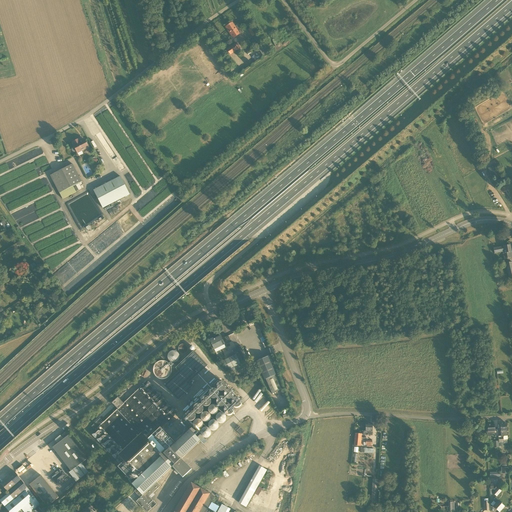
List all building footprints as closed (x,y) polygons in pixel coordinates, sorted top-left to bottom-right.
[(233,38),(240,34),(232,22),(225,27),(233,38)] [(248,29),(252,37),(258,33),(254,26),(248,29)] [(226,49),(230,55),(240,48),(237,43),(226,49)] [(84,139),(80,142),(79,139),(72,142),(74,145),(73,145),(74,147),(73,147),(72,148),(72,149),(72,150),(73,151),(73,152),(75,152),(76,152),(76,151),(77,153),(88,147),(84,139)] [(501,176),(496,165),(488,168),(493,179),(501,176)] [(77,184),(68,166),(50,175),(59,193),(60,193),(63,199),(76,192),(73,186),(77,184)] [(103,208),(130,194),(120,176),(93,190),(103,208)] [(6,255),(11,252),(17,248),(15,245),(4,252),(6,255)] [(504,259),(511,257),(511,255),(510,245),(503,246),(504,247),(493,248),(494,253),(502,252),(504,259)] [(210,341),(214,349),(224,344),(225,345),(231,342),(228,336),(225,337),(226,340),(223,342),(220,336),(210,341)] [(248,359),(241,345),(236,348),(243,362),(248,359)] [(179,371),(164,385),(177,399),(193,384),(190,381),(208,364),(194,349),(175,367),(179,371)] [(165,361),(177,361),(176,351),(165,351),(165,361)] [(222,361),(227,371),(240,364),(236,354),(222,361)] [(268,356),(257,361),(265,380),(266,379),(272,394),(281,390),(275,375),(276,375),(268,356)] [(132,484),(137,489),(140,493),(138,495),(140,498),(136,502),(146,511),(147,511),(156,504),(149,497),(160,486),(157,482),(174,466),(183,476),(190,469),(181,459),(200,441),(189,429),(182,436),(176,443),(175,443),(160,427),(169,419),(170,420),(174,416),(174,415),(176,412),(147,381),(124,403),(118,397),(112,403),(118,409),(104,422),(100,418),(92,426),(95,430),(92,433),(121,464),(118,467),(130,479),(129,480),(132,484)] [(224,383),(223,382),(221,382),(220,382),(218,384),(217,384),(217,386),(217,387),(217,388),(217,389),(218,390),(217,390),(216,390),(215,390),(214,390),(212,390),(211,390),(210,391),(209,393),(209,395),(209,396),(208,398),(207,397),(206,397),(204,397),(203,398),(202,399),(201,400),(201,403),(201,404),(200,405),(199,404),(197,404),(196,405),(194,406),(194,407),(193,408),(193,409),(193,411),(194,411),(193,412),(192,412),(190,412),(189,412),(188,413),(187,413),(186,414),(186,415),(186,416),(186,418),(186,419),(187,420),(187,421),(188,421),(189,421),(190,421),(191,421),(192,421),(193,421),(194,421),(193,422),(193,423),(193,424),(193,425),(193,426),(193,427),(194,428),(195,429),(196,429),(197,429),(198,430),(200,429),(201,430),(201,431),(200,432),(200,433),(201,435),(202,436),(203,437),(204,437),(205,438),(206,438),(208,437),(209,436),(210,436),(210,435),(211,433),(211,432),(210,431),(210,430),(209,429),(210,429),(211,430),(212,430),(213,430),(214,430),(216,430),(217,429),(218,428),(218,427),(218,426),(218,424),(218,423),(217,422),(218,422),(219,423),(220,423),(222,423),(223,423),(224,422),(225,421),(225,420),(226,420),(226,419),(226,418),(226,417),(225,416),(225,415),(224,415),(225,414),(226,415),(227,415),(228,415),(229,416),(230,415),(231,415),(232,414),(233,413),(234,412),(234,411),(234,410),(234,409),(233,408),(232,407),(233,408),(235,408),(236,408),(237,408),(238,408),(238,407),(239,407),(240,407),(240,406),(241,405),(241,404),(242,403),(242,402),(241,401),(241,400),(240,399),(239,398),(238,397),(237,397),(236,397),(235,397),(234,397),(233,398),(234,397),(234,396),(234,395),(234,394),(233,393),(233,392),(232,391),(231,390),(230,389),(228,389),(227,389),(226,389),(227,388),(227,387),(226,385),(225,384),(224,383)] [(504,436),(507,436),(506,423),(500,424),(501,437),(498,438),(499,446),(504,446),(503,437),(504,436)] [(372,435),(372,424),(366,424),(365,431),(363,431),(363,435),(372,435)] [(495,436),(494,432),(494,424),(487,425),(488,428),(486,428),(487,436),(495,436)] [(241,435),(244,432),(239,426),(235,429),(241,435)] [(89,472),(81,463),(87,459),(68,435),(53,447),(71,471),(69,473),(76,482),(89,472)] [(56,484),(67,476),(63,470),(61,472),(60,470),(58,471),(59,473),(52,479),(56,484)] [(29,504),(36,499),(15,472),(1,484),(9,493),(0,500),(1,502),(0,502),(0,511),(3,511),(7,509),(9,511),(17,511),(21,509),(22,510),(29,504)] [(30,485),(46,506),(58,497),(41,475),(30,485)] [(376,502),(378,479),(372,479),(371,496),(369,496),(368,500),(371,500),(371,502),(376,502)] [(191,483),(174,511),(206,511),(215,497),(191,483)] [(255,493),(258,496),(263,489),(259,486),(255,493)] [(496,496),(502,490),(498,487),(493,493),(496,496)] [(211,490),(226,499),(227,497),(212,488),(211,490)] [(502,503),(495,497),(493,500),(496,503),(493,507),(499,511),(504,506),(501,504),(502,503)] [(36,499),(29,504),(34,510),(40,504),(36,499)]
